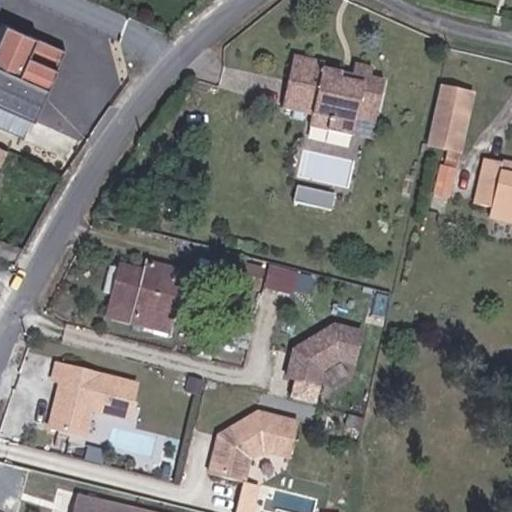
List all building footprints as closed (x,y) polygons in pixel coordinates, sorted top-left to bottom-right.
[(0,59),(0,124),(27,132),(32,115),(47,120),(71,42),(11,23),(0,59)] [(2,36),(0,39),(0,56),(8,38),(2,36)] [(333,119),(330,133),(351,137),(355,120),(374,124),(383,81),(371,79),(373,69),(353,65),(351,76),(323,70),(324,63),(293,57),(283,109),(312,115),(333,119)] [(435,111),(427,148),(453,154),(456,138),(461,139),(466,118),(435,111)] [(333,119),(312,115),(310,129),(330,133),(333,119)] [(511,176),(511,165),(485,159),(482,170),(511,176)] [(441,160),(432,191),(449,195),(458,165),(441,160)] [(511,176),(482,170),(474,205),(490,209),(488,217),(511,222),(511,176)] [(222,280),(256,290),(262,270),(228,260),(222,280)] [(308,294),(312,271),(270,263),(266,285),(308,294)] [(149,264),(146,274),(120,267),(108,317),(168,332),(183,273),(149,264)] [(288,377),(320,385),(324,370),(340,360),(355,364),(363,332),(335,325),(295,349),(288,377)] [(52,379),(61,382),(49,427),(83,436),(90,411),(128,420),(137,385),(56,364),(52,379)] [(263,451),(288,457),(298,422),(258,411),(219,434),(208,472),(243,481),(249,458),(263,451)] [(0,500),(3,501),(11,473),(0,469),(0,500)] [(72,511),(134,511),(77,497),(72,511)]
